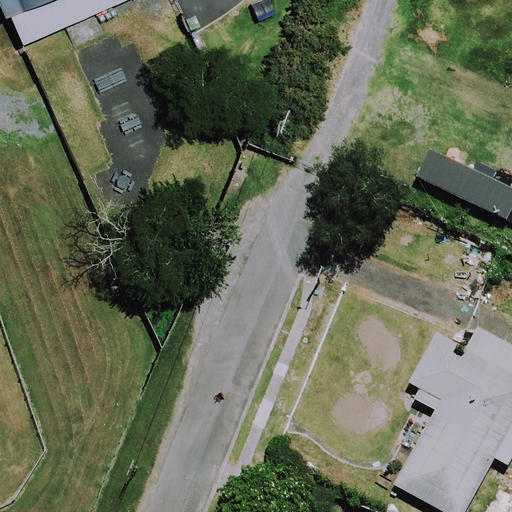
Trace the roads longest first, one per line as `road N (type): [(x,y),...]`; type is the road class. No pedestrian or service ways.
road 1 (residential): [(297,182),(167,511)]
road 2 (unknown): [(297,182),(355,71)]
